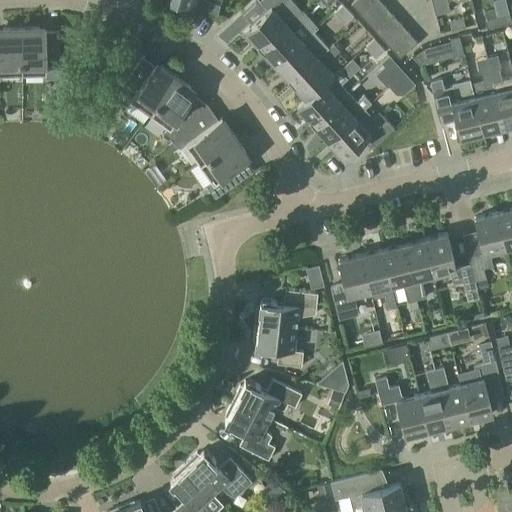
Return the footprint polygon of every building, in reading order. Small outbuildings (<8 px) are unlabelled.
[(183,0),(182,3),(217,13),(220,3),(209,0),(183,0)] [(259,0),(267,9),(241,33),(250,42),(253,40),(260,47),(301,10),(292,0),(259,0)] [(359,12),(372,0),(353,0),(350,3),(359,12)] [(367,21),(385,5),(380,0),(372,0),(359,12),(367,21)] [(431,0),(435,13),(449,9),(447,0),(431,0)] [(342,3),(334,10),(344,22),(353,14),(342,3)] [(375,30),(393,14),(385,5),(367,21),(375,30)] [(484,10),(486,18),(494,16),(492,8),(484,10)] [(301,10),(260,47),(275,64),(313,30),(316,27),(301,10)] [(509,13),(496,16),(499,24),(511,21),(509,13)] [(383,39),(401,23),(393,14),(375,30),(383,39)] [(484,19),(486,27),(499,24),(496,16),(494,16),(486,18),(484,19)] [(391,47),(408,31),(401,23),(383,39),(391,47)] [(20,27),(22,70),(44,69),(45,78),(60,77),(59,30),(45,30),(45,26),(20,27)] [(0,70),(22,70),(20,27),(0,27),(0,70)] [(313,30),(275,64),(291,81),(317,57),(323,52),(328,47),(328,46),(313,30)] [(408,31),(391,47),(399,57),(417,41),(408,31)] [(365,44),(375,55),(383,48),(373,37),(365,44)] [(426,47),(413,55),(421,64),(454,55),(450,40),(426,47)] [(328,47),(323,52),(329,58),(339,49),(332,42),(328,46),(328,47)] [(175,76),(156,62),(154,65),(142,56),(114,95),(127,104),(132,97),(150,111),(175,76)] [(296,105),(297,106),(332,74),(317,57),(291,81),(305,97),(296,105)] [(383,74),(391,82),(404,71),(396,62),(383,74)] [(498,67),(489,70),(495,90),(503,88),(502,81),(498,67)] [(332,74),(297,106),(312,123),(348,90),(340,82),(347,76),(339,68),(332,74)] [(484,86),(486,93),(495,90),(489,70),(481,72),(484,86)] [(171,139),(207,104),(193,93),(195,90),(175,76),(150,111),(169,124),(164,131),(171,139)] [(441,77),(430,80),(433,94),(436,105),(440,122),(440,121),(455,118),(458,131),(460,136),(482,131),(473,95),(470,79),(452,84),(452,85),(444,87),(441,77)] [(503,88),(495,90),(503,125),(511,122),(511,78),(502,81),(503,88)] [(348,90),(312,123),(328,140),(363,107),(370,101),(363,93),(356,99),(348,90)] [(474,95),(473,95),(482,131),(483,131),(483,130),(503,125),(495,90),(486,93),(474,96),(474,95)] [(199,161),(235,136),(221,116),(218,118),(207,104),(171,139),(179,147),(186,142),(199,161)] [(366,136),(374,145),(394,127),(379,111),(372,117),(363,107),(328,140),(343,157),(366,136)] [(235,136),(199,161),(212,179),(205,184),(214,197),(253,170),(245,158),(248,156),(235,136)] [(511,207),(497,211),(497,210),(506,246),(506,245),(511,243),(511,207)] [(492,250),(506,246),(497,210),(474,216),(483,251),(468,255),(470,263),(474,280),(485,277),(483,267),(492,265),(490,254),(492,250)] [(446,231),(423,237),(432,273),(436,272),(437,276),(450,272),(453,283),(462,281),(465,291),(476,288),(474,280),(470,263),(455,266),(446,231)] [(432,273),(423,237),(423,238),(403,243),(411,277),(416,298),(425,296),(420,275),(432,272),(432,273)] [(408,301),(416,298),(411,277),(403,243),(382,249),(390,283),(402,280),(408,301)] [(361,253),(370,289),(371,295),(383,292),(392,290),(390,283),(382,249),(361,254),(361,253)] [(356,292),(370,289),(361,253),(338,259),(343,282),(330,285),(338,318),(358,313),(354,297),(356,292)] [(255,322),(296,327),(297,315),(315,312),(317,292),(285,288),(283,303),(275,302),(276,299),(262,298),(262,300),(260,300),(259,306),(257,306),(255,322)] [(395,304),(392,290),(383,292),(387,306),(395,304)] [(293,349),(296,327),(255,322),(253,338),(255,339),(255,345),(257,345),(257,348),(270,349),(271,346),(278,347),(276,362),(301,365),(302,350),(293,349)] [(508,343),(506,334),(494,337),(496,345),(508,343)] [(498,347),(504,373),(510,397),(511,396),(511,354),(511,355),(509,345),(498,347)] [(474,369),(458,373),(460,382),(469,418),(492,413),(483,378),(498,374),(492,349),(491,349),(480,352),(483,362),(473,364),(474,369)] [(469,418),(460,382),(459,382),(460,383),(448,386),(443,365),(434,368),(439,388),(448,423),(468,418),(469,418)] [(428,428),(448,423),(439,388),(434,368),(425,370),(431,391),(419,394),(419,393),(418,393),(427,429),(428,429),(428,428)] [(427,429),(418,393),(405,396),(401,394),(398,384),(388,386),(386,375),(374,378),(381,403),(396,400),(404,435),(427,429)] [(232,399),(269,417),(274,407),(284,409),(287,402),(294,405),(301,392),(272,377),(265,390),(259,387),(260,384),(248,378),(246,381),(244,379),(242,385),(239,384),(232,399)] [(264,428),(269,417),(232,399),(225,413),(227,414),(224,420),(226,421),(225,423),(237,429),(238,427),(245,430),(238,443),(268,458),(274,445),(267,441),(271,434),(264,428)] [(196,451),(184,462),(212,492),(219,486),(226,492),(227,490),(233,497),(251,480),(229,456),(218,466),(213,460),(215,459),(206,449),(204,450),(202,449),(198,453),(196,451)] [(171,481),(169,483),(178,493),(180,491),(186,497),(175,507),(179,511),(213,511),(223,504),(212,492),(184,462),(172,473),(174,475),(169,479),(171,481)] [(386,485),(380,468),(330,480),(335,498),(348,495),(352,511),(375,511),(411,503),(409,503),(406,495),(403,488),(401,489),(399,482),(386,485)] [(132,499),(117,505),(120,511),(147,511),(142,500),(140,501),(139,499),(133,501),(132,499)] [(411,503),(375,511),(410,511),(409,504),(412,504),(411,503)]
